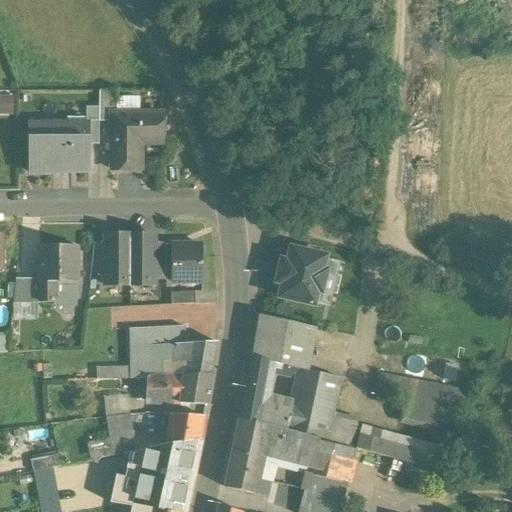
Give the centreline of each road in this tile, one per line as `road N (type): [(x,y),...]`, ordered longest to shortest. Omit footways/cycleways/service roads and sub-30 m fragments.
road 1 (tertiary): [(234,210),(240,306),(206,511)]
road 2 (track): [(234,213),(298,224),(511,294)]
road 3 (residential): [(234,210),(0,212)]
road 4 (tertiary): [(142,0),(204,103),(234,210)]
